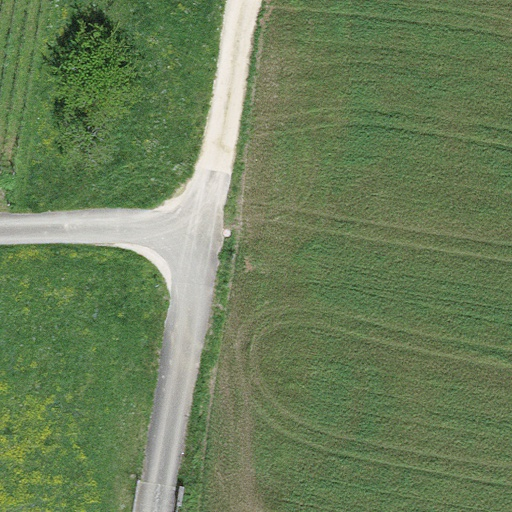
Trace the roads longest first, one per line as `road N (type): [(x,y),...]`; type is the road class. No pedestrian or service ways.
road 1 (residential): [(201,232),(154,511)]
road 2 (residential): [(248,0),(201,232)]
road 3 (residential): [(0,228),(201,232)]
